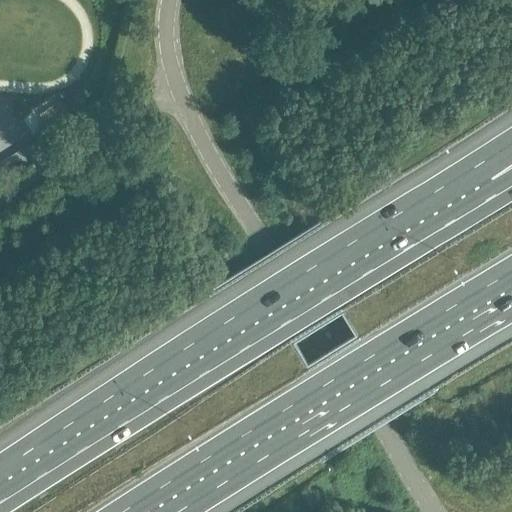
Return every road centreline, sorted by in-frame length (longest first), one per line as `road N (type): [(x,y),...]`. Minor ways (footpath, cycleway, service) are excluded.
road 1 (unclassified): [(431,511),(171,82),(171,0)]
road 2 (motorway): [(467,194),(0,484)]
road 3 (motorway): [(135,511),(511,280)]
